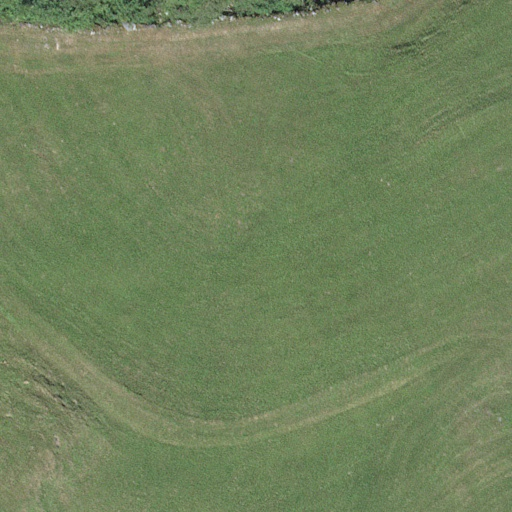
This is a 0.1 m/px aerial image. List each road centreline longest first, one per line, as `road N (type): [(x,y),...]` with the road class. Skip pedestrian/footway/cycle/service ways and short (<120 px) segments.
road 1 (track): [(0,296),(104,394),(152,426),(211,438),(275,428),(511,326)]
road 2 (track): [(0,40),(91,48),(350,33),(409,15),(427,0)]
